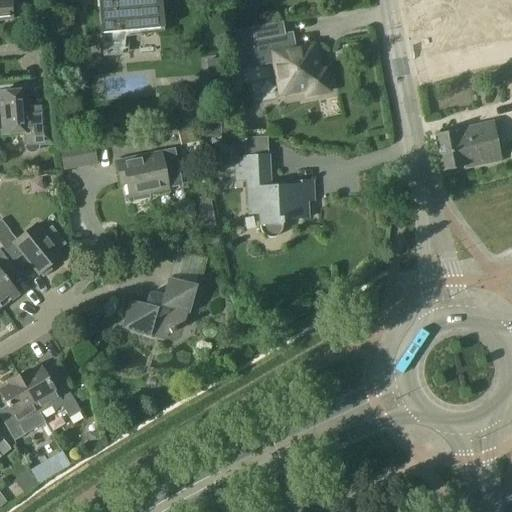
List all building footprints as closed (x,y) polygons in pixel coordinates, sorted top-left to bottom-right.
[(0,0),(0,21),(13,20),(11,0),(0,0)] [(98,0),(102,35),(104,58),(129,56),(128,50),(125,50),(124,38),(164,33),(164,28),(165,28),(161,0),(98,0)] [(477,0),(425,11),(433,48),(485,37),(477,0)] [(231,33),(239,72),(275,64),(281,96),(307,90),(309,96),(318,95),(328,79),(326,70),(319,71),(314,45),(288,51),(284,34),(282,23),(231,33)] [(38,152),(39,150),(39,146),(49,145),(45,106),(28,107),(27,92),(0,94),(0,102),(3,136),(23,134),(24,142),(24,146),(24,148),(26,152),(28,154),(31,154),(34,154),(36,153),(38,152)] [(499,163),(491,123),(433,135),(440,171),(462,167),(463,170),(499,163)] [(177,131),(183,155),(195,152),(189,128),(177,131)] [(172,151),(159,153),(113,163),(116,176),(122,175),(127,199),(131,198),(131,202),(147,199),(146,195),(179,189),(172,151)] [(64,169),(100,164),(98,153),(63,159),(64,169)] [(279,237),(280,236),(282,234),(283,233),(283,232),(283,231),(284,230),(284,229),(284,228),(284,227),(286,224),(288,222),(289,222),(291,222),(292,221),(293,221),(310,219),(309,202),(314,201),(313,182),(296,183),(296,187),(271,188),(268,157),(235,160),(236,181),(246,180),(249,215),(260,214),(261,230),(261,231),(261,232),(262,232),(262,233),(265,236),(266,237),(268,238),(270,238),(276,238),(279,237)] [(8,232),(0,238),(0,246),(13,263),(23,255),(39,276),(41,275),(43,278),(52,271),(50,270),(49,268),(61,259),(57,253),(67,245),(53,227),(42,235),(35,226),(15,242),(8,232)] [(0,307),(2,310),(19,296),(5,278),(15,270),(0,251),(0,307)] [(149,334),(157,336),(165,332),(167,334),(172,332),(171,329),(179,325),(182,314),(186,315),(193,287),(166,280),(161,296),(150,293),(146,295),(143,308),(127,304),(120,331),(148,338),(149,334)] [(39,365),(18,378),(39,412),(51,405),(54,411),(62,407),(70,419),(81,413),(65,385),(54,391),(39,365)] [(18,378),(0,388),(0,392),(13,415),(3,421),(15,442),(26,436),(45,424),(39,412),(18,378)] [(0,458),(10,451),(0,437),(0,458)] [(31,473),(38,483),(39,485),(51,477),(43,465),(31,473)]
